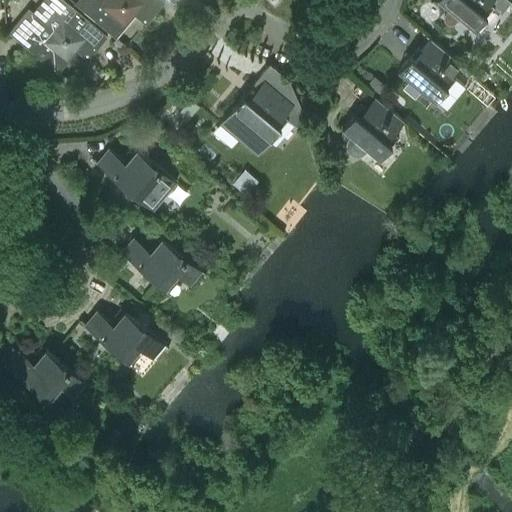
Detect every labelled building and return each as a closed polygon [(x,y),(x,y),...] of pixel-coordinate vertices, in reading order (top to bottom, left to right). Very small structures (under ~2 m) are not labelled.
[(16,37),(24,43),(57,70),(76,48),(87,58),(107,34),(72,5),(65,0),(40,0),(32,10),(28,7),(8,30),(16,37)] [(145,23),(164,0),(75,0),(74,1),(115,35),(134,13),(145,23)] [(441,0),(449,6),(443,13),(443,17),(444,20),(447,23),(450,23),(454,22),(459,15),(474,28),(493,6),(500,12),(511,0),(510,0),(441,0)] [(426,34),(398,68),(435,99),(446,108),(465,86),(455,76),(451,73),(460,62),(430,37),(426,34)] [(257,154),(288,116),(300,126),(305,121),(285,78),(267,64),(219,121),(257,154)] [(483,80),(488,74),(480,67),(475,74),(483,80)] [(374,76),(368,83),(378,92),(384,84),(374,76)] [(377,97),(374,95),(370,91),(341,125),(351,133),(348,137),(346,139),(346,141),(345,143),(345,145),(346,146),(346,148),(347,150),(348,152),(350,153),(351,154),(353,155),(355,155),(357,155),(359,155),(361,154),(362,153),(364,152),(365,151),(368,147),(379,157),(398,134),(394,130),(403,119),(381,101),(377,97)] [(427,120),(415,110),(409,118),(421,128),(427,120)] [(325,130),(315,134),(320,149),(330,146),(325,130)] [(439,141),(446,148),(452,141),(445,134),(439,141)] [(174,178),(149,157),(136,146),(125,159),(108,146),(96,160),(151,206),(174,178)] [(162,234),(150,248),(133,234),(121,249),(165,286),(177,272),(189,282),(202,268),(162,234)] [(125,308),(113,322),(97,308),(84,322),(128,359),(140,346),(152,356),(165,342),(125,308)] [(46,346),(34,360),(17,346),(5,361),(49,397),(60,383),(73,394),(85,379),(46,346)]
